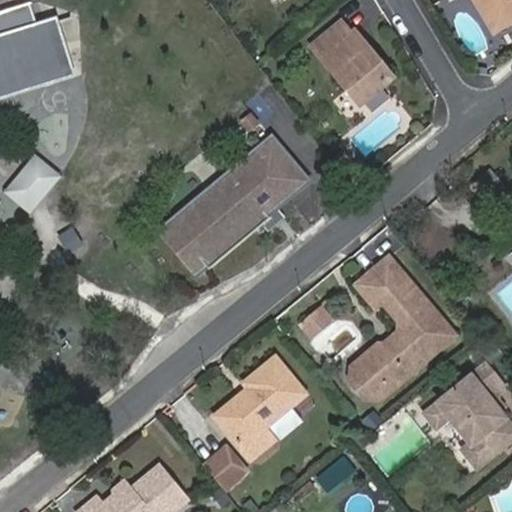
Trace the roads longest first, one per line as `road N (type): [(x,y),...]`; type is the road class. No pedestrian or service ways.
road 1 (residential): [(0,511),(470,123)]
road 2 (residential): [(470,123),(398,0)]
